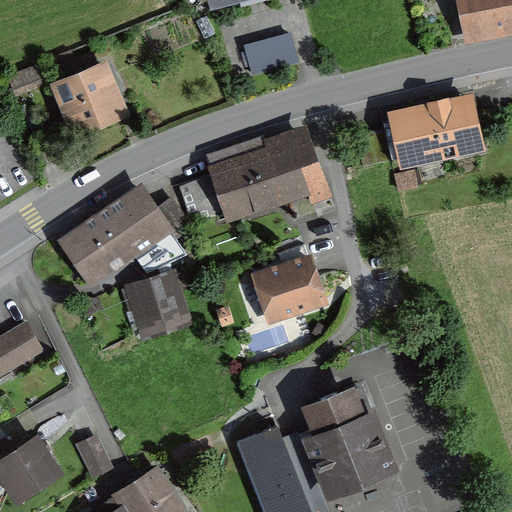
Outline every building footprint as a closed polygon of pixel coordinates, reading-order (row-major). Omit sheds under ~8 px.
[(511,0),(463,0),(469,32),(511,23),(511,0)] [(245,46),(252,73),(298,61),(290,34),(245,46)] [(18,91),(49,80),(42,59),(10,70),(18,91)] [(61,85),(79,126),(118,110),(101,68),(61,85)] [(468,102),(382,121),(384,132),(391,160),(403,157),(405,165),(443,157),(442,148),(476,141),(468,102)] [(31,144),(41,166),(65,154),(55,132),(31,144)] [(356,138),(363,166),(391,160),(384,132),(356,138)] [(333,205),(329,191),(325,192),(307,141),(180,186),(192,223),(295,188),(297,193),(287,197),(295,219),(333,205)] [(395,175),(398,188),(412,185),(409,172),(395,175)] [(124,253),(130,249),(133,253),(169,228),(144,191),(72,241),(92,272),(123,252),(124,253)] [(256,275),(270,318),(324,300),(304,243),(277,253),(282,266),(256,275)] [(131,286),(144,329),(184,317),(172,273),(131,286)] [(79,299),(86,315),(102,307),(97,296),(79,299)] [(26,322),(0,337),(0,371),(40,348),(26,322)] [(310,407),(321,436),(372,415),(367,403),(357,407),(351,391),(338,396),(336,392),(321,398),(323,402),(310,407)] [(392,465),(372,415),(321,436),(310,440),(330,490),(392,465)] [(304,469),(296,472),(277,425),(236,441),(263,511),(311,511),(303,490),(311,487),(304,469)] [(80,443),(94,473),(109,465),(95,436),(80,443)] [(37,479),(40,483),(58,471),(36,437),(0,460),(0,469),(15,493),(37,479)] [(182,511),(156,469),(117,494),(118,496),(128,511),(182,511)] [(128,511),(118,496),(103,506),(106,511),(128,511)]
